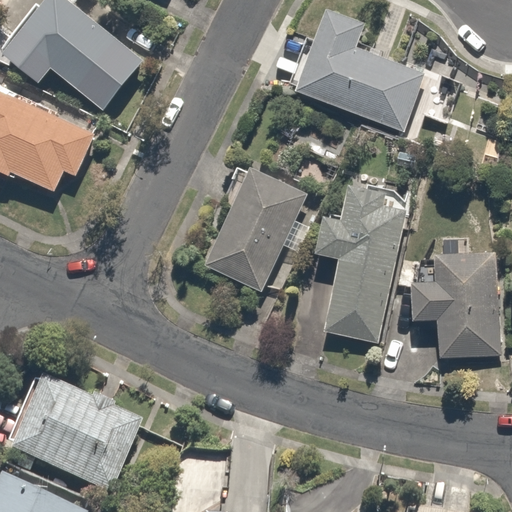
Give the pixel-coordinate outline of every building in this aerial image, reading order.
[(127,38),(77,0),(46,0),(13,46),(50,73),(55,65),(90,90),(127,38)] [(373,25),(331,8),(298,91),(404,133),(427,74),(364,49),(373,25)] [(0,83),(0,168),(59,193),(66,174),(77,178),(98,129),(0,83)] [(313,193),(256,167),(210,263),(266,290),(313,193)] [(382,341),(411,193),(356,182),(349,217),(331,214),(323,255),(342,259),(328,330),(382,341)] [(441,276),(416,277),(417,325),(437,324),(438,361),(502,359),(500,254),(441,255),(441,276)] [(142,414),(35,370),(3,448),(110,492),(142,414)] [(100,511),(0,474),(0,511),(100,511)]
